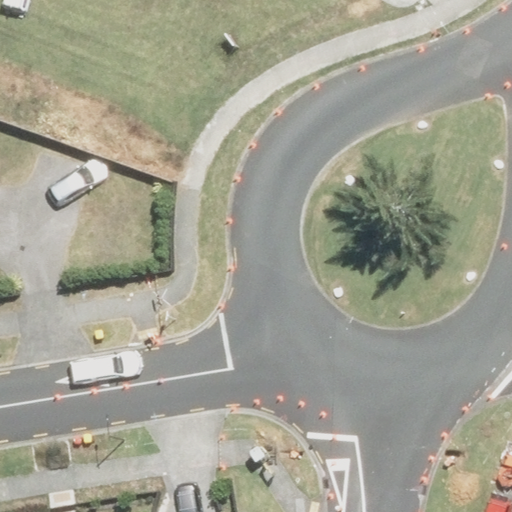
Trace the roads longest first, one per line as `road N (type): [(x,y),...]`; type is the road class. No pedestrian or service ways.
road 1 (residential): [(292,342),(266,282),(262,217),(272,176),(300,126),(338,98),(511,33)]
road 2 (residential): [(0,403),(292,342)]
road 3 (residential): [(511,317),(483,360),(451,382),(411,394),(331,376),(292,342)]
